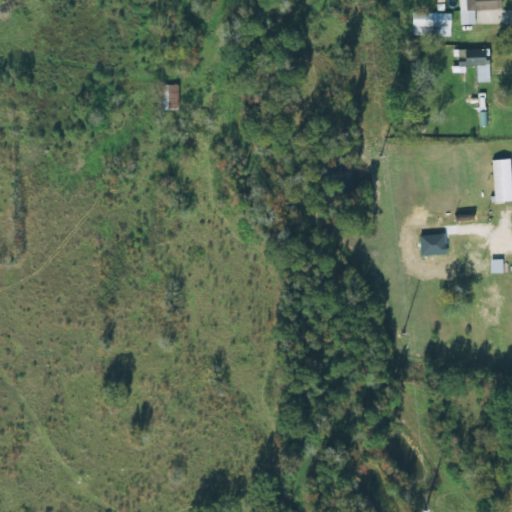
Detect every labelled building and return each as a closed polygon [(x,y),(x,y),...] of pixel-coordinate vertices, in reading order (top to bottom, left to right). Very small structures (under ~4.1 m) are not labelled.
[(459,0),(460,25),(475,25),(475,10),(504,9),(504,0),(459,0)] [(451,13),(411,13),(411,37),(451,37),(451,13)] [(489,48),(458,49),(458,66),(489,66),(489,48)] [(158,110),(178,110),(178,84),(158,84),(158,110)] [(500,286),(482,286),(483,326),(501,325),(500,286)]
